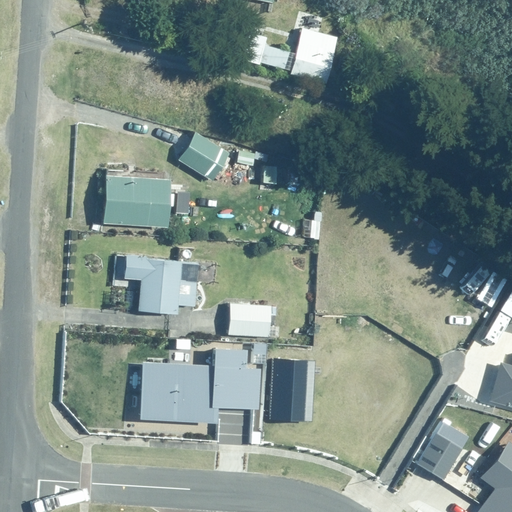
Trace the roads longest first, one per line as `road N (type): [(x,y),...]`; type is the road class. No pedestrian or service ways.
road 1 (residential): [(14,477),(33,0)]
road 2 (residential): [(14,477),(263,494),(326,511)]
